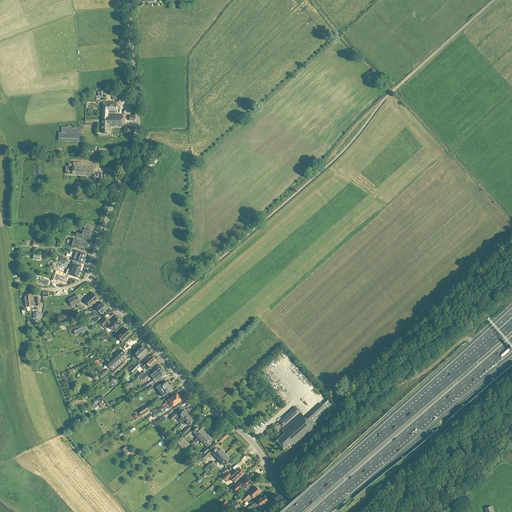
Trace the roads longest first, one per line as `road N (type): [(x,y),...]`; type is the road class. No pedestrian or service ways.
road 1 (unclassified): [(294,511),(257,447),(91,275),(138,128),(130,0)]
road 2 (motorway): [(499,332),(292,511)]
road 3 (motorway): [(317,511),(511,343)]
